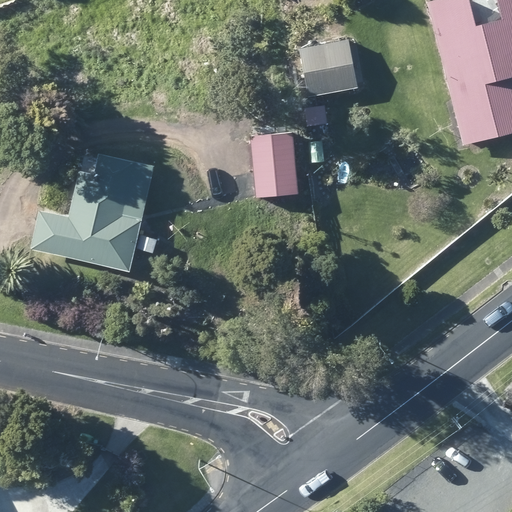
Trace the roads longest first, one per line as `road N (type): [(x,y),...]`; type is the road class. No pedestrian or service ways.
road 1 (residential): [(309,474),(285,437),(254,415),(0,358)]
road 2 (unclassified): [(309,474),(511,317)]
